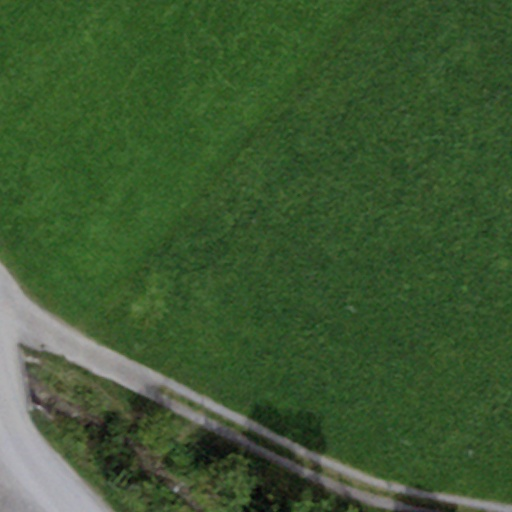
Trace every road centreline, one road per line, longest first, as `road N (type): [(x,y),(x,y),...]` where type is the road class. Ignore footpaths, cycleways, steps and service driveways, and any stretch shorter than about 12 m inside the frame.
road 1 (track): [(1,315),(449,511)]
road 2 (residential): [(91,511),(0,410)]
